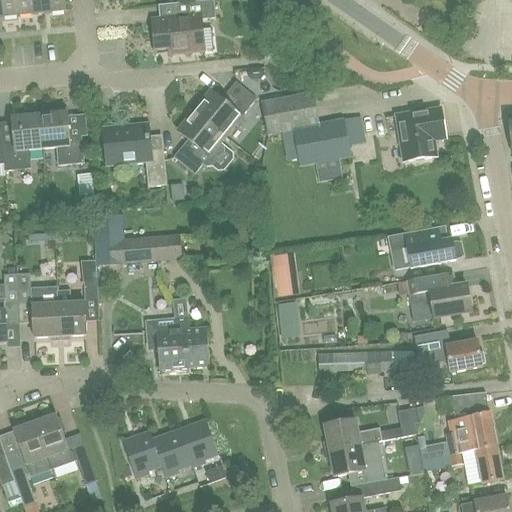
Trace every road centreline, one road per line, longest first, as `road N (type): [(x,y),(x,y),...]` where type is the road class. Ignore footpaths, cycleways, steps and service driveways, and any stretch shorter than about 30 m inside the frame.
road 1 (residential): [(284,511),(265,412),(247,394),(84,381),(0,386)]
road 2 (tertiary): [(477,92),(511,259)]
road 3 (tertiary): [(477,92),(340,0)]
